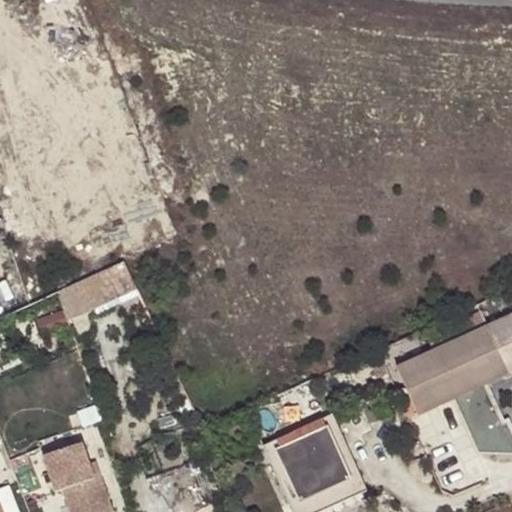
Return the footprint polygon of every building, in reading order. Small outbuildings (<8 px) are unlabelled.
[(58,287),(68,316),(140,291),(130,262),(58,287)] [(511,313),(484,326),(507,375),(511,372),(511,313)] [(484,326),(394,366),(417,417),(507,375),(484,326)] [(322,511),(367,493),(333,418),(264,448),(293,511),(322,511)] [(97,488),(93,473),(85,452),(43,464),(58,502),(66,500),(69,511),(113,511),(105,486),(97,488)] [(99,471),(93,473),(97,488),(105,486),(99,471)]
